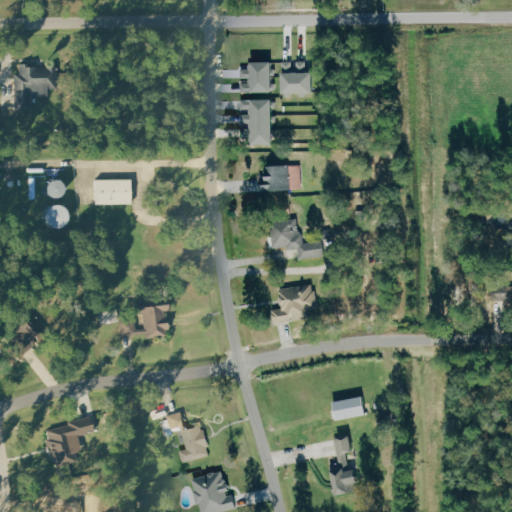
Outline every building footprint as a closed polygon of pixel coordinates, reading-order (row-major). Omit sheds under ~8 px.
[(275,62),(254,63),(254,69),(243,69),(243,94),(275,93),(275,62)] [(286,95),(316,94),(316,73),(309,73),(309,62),(285,62),(286,95)] [(16,107),(16,75),(23,75),(23,66),(60,66),(60,89),(49,89),(49,97),(30,97),(30,107),(16,107)] [(276,100),(244,101),(244,115),(244,124),(255,124),(255,146),(276,146),(276,100)] [(292,189),(290,163),(266,164),(267,176),(261,177),(262,191),(292,189)] [(132,178),(132,203),(97,204),(96,179),(132,178)] [(275,246),(272,221),(297,218),(299,228),(303,233),(305,243),(322,241),(324,255),(301,258),(299,246),(290,248),(289,245),(275,246)] [(274,324),(314,318),(312,308),(320,307),(317,290),(312,291),(311,283),(280,288),(283,307),(272,308),(274,324)] [(147,337),(166,335),(165,330),(169,329),(168,315),(165,315),(164,311),(169,310),(168,299),(136,302),(137,314),(145,313),(147,337)] [(27,304),(45,328),(30,340),(33,344),(23,352),(9,335),(15,331),(6,320),(27,304)] [(116,309),(99,313),(101,324),(118,320),(116,309)] [(135,320),(120,321),(122,335),(137,333),(135,320)] [(362,396),(332,402),(336,420),(366,414),(362,396)] [(88,417),(44,429),(47,439),(44,440),(49,460),(54,459),(56,467),(76,462),(73,453),(81,451),(77,435),(92,431),(88,417)] [(201,422),(211,454),(183,463),(179,451),(188,447),(182,428),(201,422)] [(330,463),(336,493),(355,489),(354,482),(358,481),(349,435),(334,438),(338,462),(330,463)] [(221,471),(192,478),(195,490),(193,490),(196,503),(199,502),(201,511),(219,511),(236,508),(233,494),(226,495),(225,491),(229,490),(227,484),(223,485),(226,482),(225,479),(223,478),(221,471)] [(82,502),(82,511),(51,511),(51,497),(67,496),(67,503),(82,502)]
